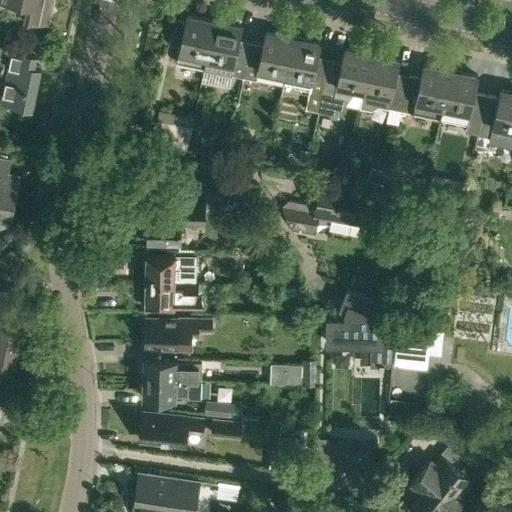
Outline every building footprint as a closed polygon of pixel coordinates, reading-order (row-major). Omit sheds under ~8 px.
[(9,0),(28,4),(25,17),(47,22),(51,0),(9,0)] [(205,63),(214,19),(186,13),(185,19),(177,18),(175,30),(183,31),(176,61),(205,67),(206,63),(205,63)] [(243,76),(251,41),(239,38),(242,25),(214,19),(205,63),(206,63),(205,67),(205,68),(231,73),(243,76)] [(284,79),(293,36),(265,30),(262,43),(251,41),(243,76),(256,79),(257,74),(284,79)] [(319,110),(330,57),(318,55),(320,42),(293,36),(284,79),(296,82),(295,86),(309,89),(306,108),(319,110)] [(0,72),(2,73),(0,82),(0,99),(5,101),(32,106),(41,65),(31,63),(34,52),(16,48),(0,44),(0,72)] [(361,106),(372,52),(344,46),(341,60),(330,57),(319,110),(335,114),(343,102),(361,106)] [(401,109),(408,74),(396,71),(399,58),(372,52),(361,106),(372,108),(378,104),(388,106),(401,109)] [(420,76),(408,74),(401,109),(440,117),(441,113),(442,108),(442,107),(443,106),(450,69),(423,63),(420,76)] [(478,133),(486,93),(475,91),(478,75),(450,69),(443,106),(442,107),(442,108),(441,113),(440,117),(467,123),(465,131),(478,133)] [(511,129),(511,89),(500,87),(498,96),(486,93),(478,133),(491,136),(493,125),(511,129)] [(188,146),(192,126),(194,115),(160,108),(154,139),(188,146)] [(202,136),(192,134),(190,146),(199,148),(202,136)] [(310,149),(301,147),(298,160),(307,162),(310,149)] [(358,169),(361,158),(352,155),(351,155),(351,156),(347,168),(357,171),(358,169)] [(0,212),(9,215),(18,174),(6,171),(9,160),(0,157),(0,212)] [(397,188),(401,173),(395,172),(391,170),(387,185),(397,188)] [(371,209),(354,206),(357,192),(320,184),(316,203),(291,198),(282,206),(293,231),(314,235),(317,220),(326,222),(326,217),(367,226),(371,209)] [(383,202),(399,206),(401,197),(402,194),(386,190),(383,202)] [(148,239),(180,240),(180,223),(199,224),(200,220),(204,220),(205,196),(178,195),(178,210),(166,210),(166,212),(149,212),(148,224),(144,226),(144,235),(148,237),(148,239)] [(455,213),(458,214),(460,197),(454,197),(450,196),(448,213),(455,213)] [(145,265),(145,279),(196,280),(196,255),(174,255),(174,254),(148,253),(147,265),(145,265)] [(145,279),(145,293),(147,293),(147,305),(204,306),(200,294),(198,294),(198,280),(196,280),(145,279)] [(377,299),(378,296),(349,284),(348,288),(341,306),(346,308),(346,316),(328,316),(328,336),(372,338),(371,362),(384,363),(384,361),(391,361),(397,303),(375,303),(377,299)] [(297,313),(309,313),(302,286),(286,286),(286,297),(297,297),(297,313)] [(395,345),(393,364),(428,368),(431,336),(443,337),(446,319),(399,314),(395,345)] [(210,316),(198,316),(171,315),(171,318),(146,318),(146,329),(143,329),(143,340),(146,341),(146,344),(186,345),(186,331),(198,332),(198,325),(210,325),(210,316)] [(0,381),(11,384),(22,329),(0,323),(0,381)] [(317,357),(303,357),(303,364),(302,369),(302,384),(308,384),(317,384),(317,357)] [(142,362),(142,377),(201,379),(202,361),(175,360),(176,359),(145,358),(145,362),(142,362)] [(142,377),(141,391),(144,391),(144,395),(174,396),(174,399),(181,399),(181,396),(201,397),(201,379),(142,377)] [(412,416),(414,400),(391,397),(389,414),(400,415),(412,416)] [(208,400),(206,412),(241,417),(243,405),(208,400)] [(141,436),(141,437),(185,441),(186,428),(202,430),(203,416),(187,414),(188,413),(169,411),(169,414),(143,411),(142,422),(140,424),(139,434),(141,436)] [(213,417),(212,431),(239,434),(241,420),(213,417)] [(369,441),(317,439),(316,467),(367,469),(369,441)] [(297,455),(273,451),(270,465),(271,465),(294,470),(297,455)] [(475,451),(467,461),(480,471),(488,461),(475,451)] [(452,511),(463,499),(453,492),(468,473),(442,452),(435,460),(430,456),(410,481),(422,490),(410,505),(418,511),(452,511)] [(199,493),(201,478),(139,469),(134,502),(140,503),(139,511),(190,511),(193,492),(199,493)] [(310,497),(307,511),(332,511),(335,501),(310,497)] [(338,508),(337,511),(356,511),(358,506),(358,505),(340,502),(338,508)]
